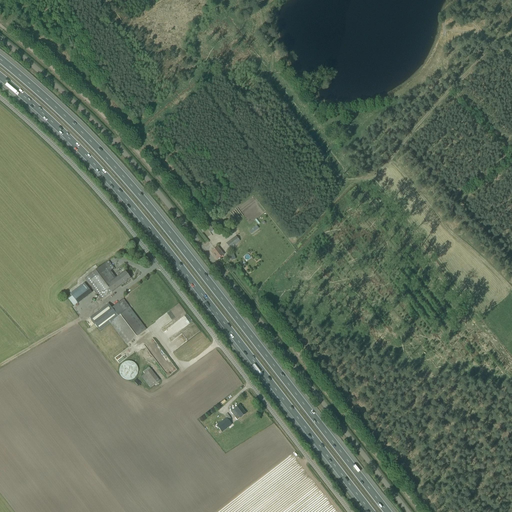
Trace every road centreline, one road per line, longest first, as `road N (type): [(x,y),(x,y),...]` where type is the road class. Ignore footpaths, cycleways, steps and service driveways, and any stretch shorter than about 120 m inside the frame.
road 1 (unclassified): [(408,511),(164,197),(0,36)]
road 2 (motorway): [(387,511),(126,177),(0,57)]
road 3 (motorway): [(0,79),(113,186),(370,511)]
road 4 (unclassified): [(349,511),(110,205),(0,97)]
